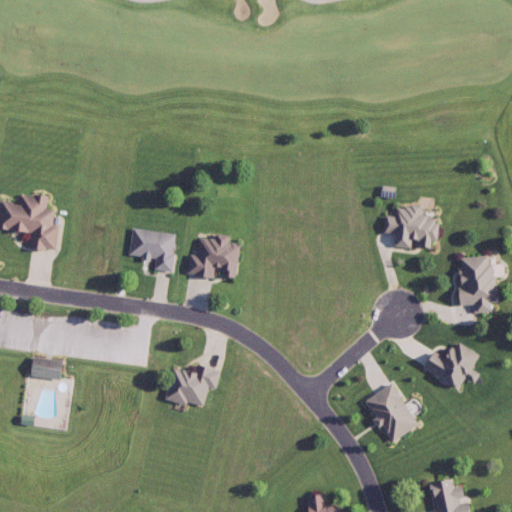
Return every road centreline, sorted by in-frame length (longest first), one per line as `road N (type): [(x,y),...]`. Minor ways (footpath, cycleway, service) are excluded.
road 1 (residential): [(0,285),(227,326),(280,365),(353,449),(378,511)]
road 2 (residential): [(310,398),(401,314)]
